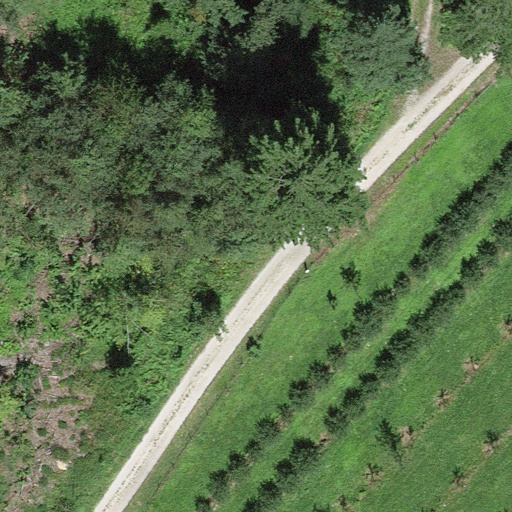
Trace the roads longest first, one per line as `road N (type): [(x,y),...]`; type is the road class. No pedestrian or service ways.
road 1 (track): [(511,38),(405,122),(277,267),(98,511)]
road 2 (track): [(405,122),(431,0)]
